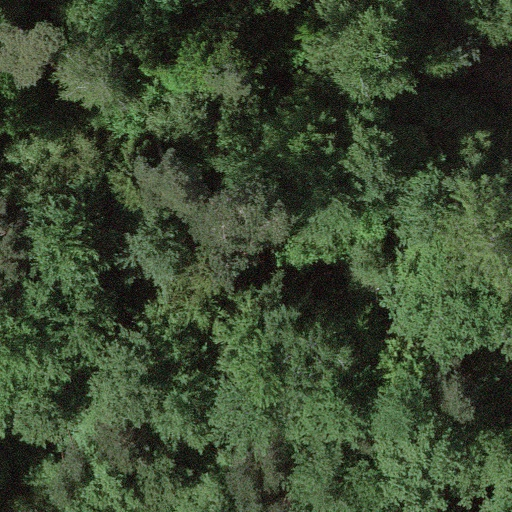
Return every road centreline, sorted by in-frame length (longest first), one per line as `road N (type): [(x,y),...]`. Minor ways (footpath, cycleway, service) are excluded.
road 1 (track): [(511,253),(420,238),(308,245),(151,222),(0,169)]
road 2 (track): [(0,131),(145,0)]
